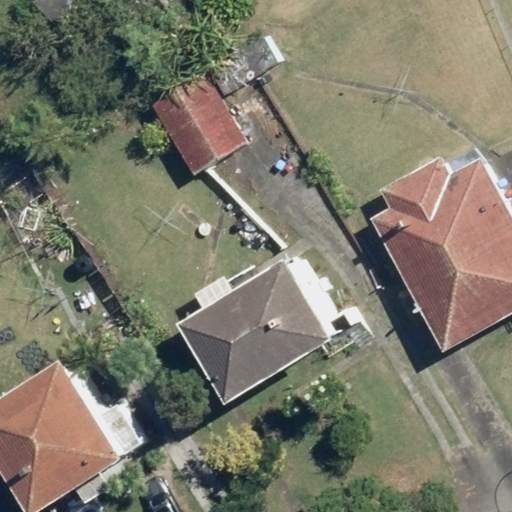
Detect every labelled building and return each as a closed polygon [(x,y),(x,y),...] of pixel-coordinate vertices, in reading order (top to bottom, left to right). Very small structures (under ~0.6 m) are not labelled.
[(271,37),(218,75),(234,97),(287,59),(271,37)] [(149,95),(118,63),(83,98),(115,130),(149,95)] [(209,72),(155,106),(199,176),(252,142),(209,72)] [(511,199),(488,157),(457,174),(447,156),(389,188),(399,206),(381,216),(455,350),(511,319),(511,199)] [(301,256),(194,320),(241,398),(348,334),(301,256)] [(74,357),(0,403),(0,437),(46,511),(136,454),(74,357)]
